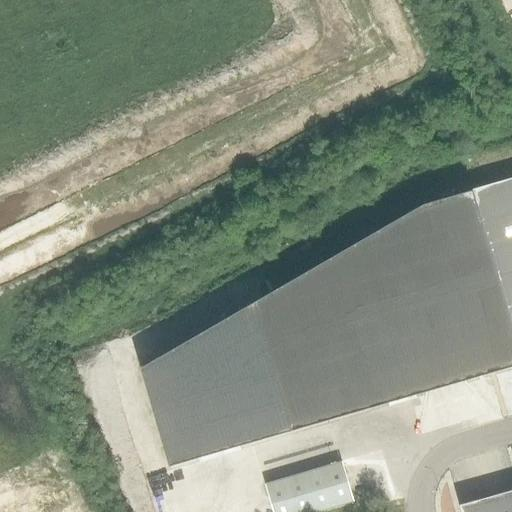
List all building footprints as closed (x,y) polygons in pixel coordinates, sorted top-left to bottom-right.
[(511,177),(471,189),(511,330),(511,177)] [(294,433),(511,365),(511,330),(471,189),(419,204),(257,306),(294,433)] [(294,433),(257,306),(149,369),(179,467),(294,433)] [(257,481),(265,511),(306,511),(347,500),(335,458),(257,481)] [(463,511),(511,511),(511,491),(462,506),(463,511)]
